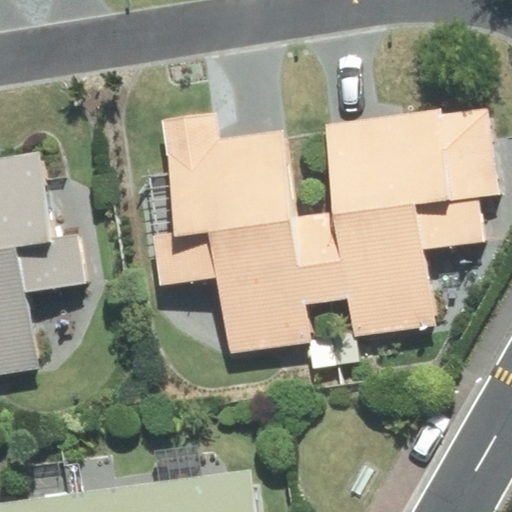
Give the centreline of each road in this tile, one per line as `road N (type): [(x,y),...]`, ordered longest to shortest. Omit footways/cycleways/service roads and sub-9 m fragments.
road 1 (residential): [(0,68),(402,11),(511,28)]
road 2 (residential): [(417,511),(511,338)]
